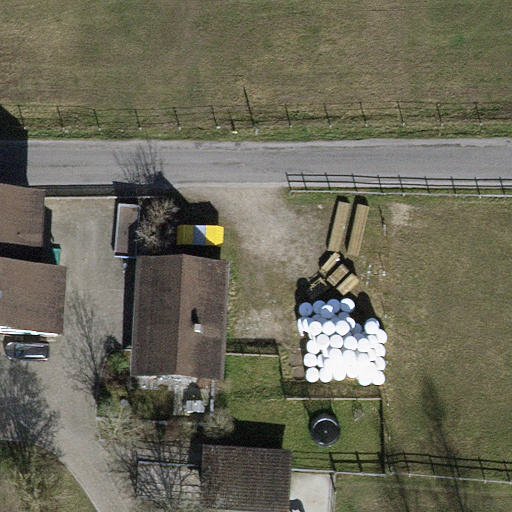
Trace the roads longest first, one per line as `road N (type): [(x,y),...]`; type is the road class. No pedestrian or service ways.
road 1 (unclassified): [(0,164),(511,163)]
road 2 (unknown): [(0,403),(108,511)]
